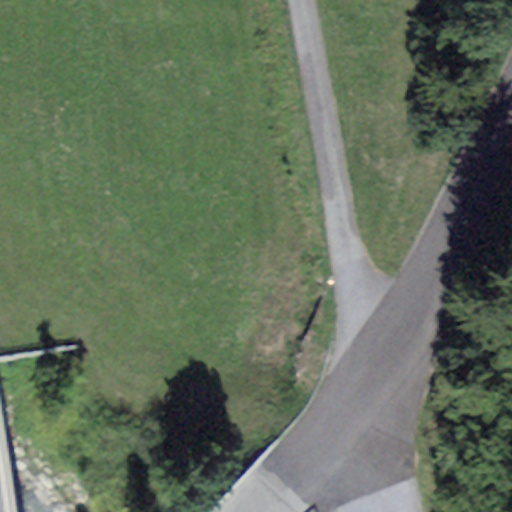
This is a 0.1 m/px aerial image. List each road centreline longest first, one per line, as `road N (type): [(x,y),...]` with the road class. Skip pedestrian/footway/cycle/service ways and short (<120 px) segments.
road 1 (unclassified): [(368,394),(299,0)]
road 2 (tertiary): [(511,100),(368,394)]
road 3 (tertiary): [(368,394),(273,496)]
